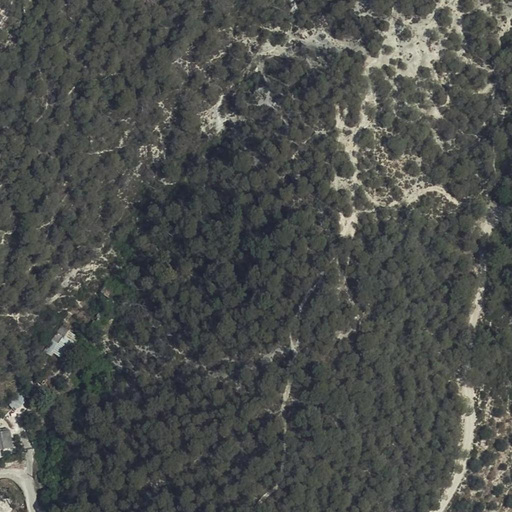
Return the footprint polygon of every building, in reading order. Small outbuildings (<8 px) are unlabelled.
[(111,299),(115,292),(107,287),(102,293),(111,299)] [(111,299),(90,329),(97,335),(119,301),(115,292),(111,299)] [(62,327),(68,332),(72,326),(66,322),(62,327)] [(79,339),(68,332),(62,327),(43,353),(50,358),(53,355),(63,362),(79,339)] [(42,388),(52,376),(47,372),(36,383),(42,388)] [(14,413),(25,403),(19,395),(7,405),(14,413)] [(0,434),(0,452),(11,450),(8,433),(0,434)]
